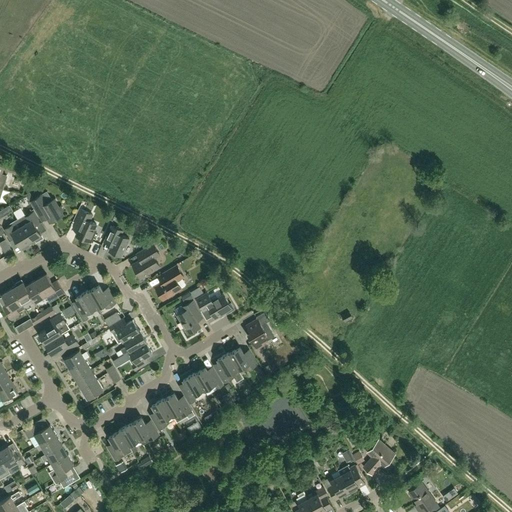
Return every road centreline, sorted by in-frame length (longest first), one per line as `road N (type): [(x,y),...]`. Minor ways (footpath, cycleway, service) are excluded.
road 1 (track): [(511,511),(231,267),(0,147)]
road 2 (primary): [(490,73),(382,0)]
road 3 (residential): [(87,426),(167,376),(174,348)]
